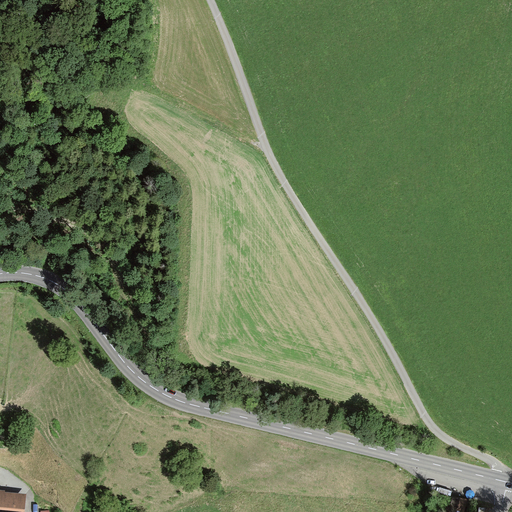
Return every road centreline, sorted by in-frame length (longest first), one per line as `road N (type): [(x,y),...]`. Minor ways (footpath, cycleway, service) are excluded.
road 1 (unclassified): [(507,482),(495,462),(439,434),(419,406),(274,165),(209,0)]
road 2 (secondary): [(507,482),(177,400),(134,373),(64,289),(37,275),(0,273)]
